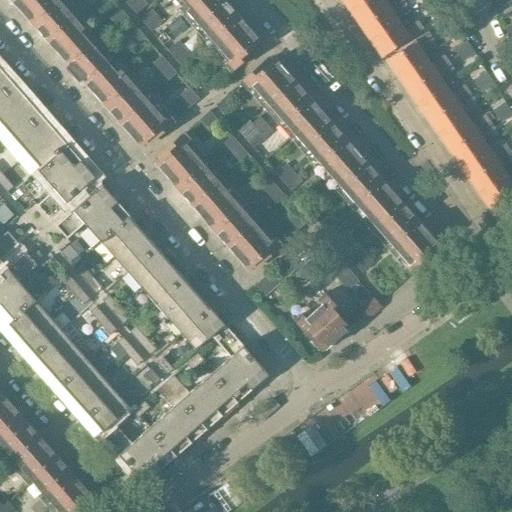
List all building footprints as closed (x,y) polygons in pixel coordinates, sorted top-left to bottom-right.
[(4,0),(8,4),(12,1),(21,11),(34,0),(4,0)] [(58,0),(34,0),(21,11),(57,51),(83,28),(58,0)] [(141,0),(128,0),(125,3),(135,14),(146,5),(141,0)] [(181,0),(185,3),(178,9),(183,14),(186,12),(199,0),(181,0)] [(258,41),(222,0),(199,0),(186,12),(229,61),(224,65),(229,72),(256,48),(253,45),(258,41)] [(342,0),(351,12),(367,0),(342,0)] [(381,0),(367,0),(351,12),(361,27),(399,0),(384,0),(383,1),(381,0)] [(402,0),(399,0),(361,27),(371,41),(397,23),(392,15),(406,5),(402,0)] [(443,5),(431,13),(435,19),(447,11),(443,5)] [(119,29),(129,20),(119,8),(108,18),(119,29)] [(140,20),(150,31),(161,22),(151,10),(140,20)] [(446,19),(434,27),(438,33),(450,25),(446,19)] [(397,23),(371,41),(382,57),(422,29),(417,21),(403,31),(397,23)] [(83,28),(57,51),(65,61),(62,65),(81,86),(85,83),(94,94),(120,70),(123,68),(118,62),(112,68),(84,36),(91,31),(86,25),(83,28)] [(133,46),(144,37),(134,25),(123,34),(133,46)] [(427,32),(387,60),(398,76),(424,58),(418,49),(432,39),(427,32)] [(182,68),(193,58),(178,41),(167,51),(182,68)] [(454,49),(459,56),(471,48),(466,41),(454,49)] [(471,48),(459,56),(462,62),(474,53),(471,48)] [(176,73),(161,56),(150,65),(165,83),(176,73)] [(424,58),(398,76),(408,91),(449,63),(443,56),(429,66),(424,58)] [(320,112),(274,60),(270,63),(267,60),(240,84),(245,90),(250,86),(294,135),(320,112)] [(449,63),(408,91),(418,105),(444,87),(439,79),(453,69),(449,63)] [(0,69),(0,95),(13,84),(0,69)] [(163,119),(120,70),(94,94),(139,145),(144,141),(147,145),(174,121),(168,114),(163,119)] [(205,93),(215,84),(205,72),(195,82),(205,93)] [(473,80),(477,86),(489,78),(486,72),(473,80)] [(489,78),(477,86),(482,92),(494,84),(489,78)] [(13,84),(0,95),(0,123),(26,100),(13,84)] [(444,87),(418,105),(428,120),(469,92),(464,85),(450,95),(444,87)] [(198,99),(188,87),(178,97),(188,108),(198,99)] [(469,92),(428,120),(439,135),(465,117),(459,108),(473,99),(469,92)] [(215,105),(225,117),(236,108),(226,96),(215,105)] [(26,100),(0,123),(0,128),(11,141),(38,117),(40,115),(26,100)] [(492,111),(497,117),(509,108),(504,102),(492,111)] [(511,113),(509,108),(497,117),(501,123),(511,114),(511,113)] [(219,123),(209,111),(198,121),(208,132),(219,123)] [(320,112),(294,135),(329,175),(356,152),(320,112)] [(38,117),(11,141),(24,156),(54,131),(40,115),(38,117)] [(465,117),(439,135),(449,150),(489,122),(485,115),(470,125),(465,117)] [(248,121),(238,131),(245,139),(256,130),(248,121)] [(489,122),(449,150),(459,165),(485,146),(480,138),(494,128),(489,122)] [(256,130),(245,139),(253,148),(263,139),(256,130)] [(54,131),(24,156),(38,171),(67,146),(54,131)] [(156,164),(202,216),(233,189),(184,133),(157,156),(160,160),(156,164)] [(221,146),(228,154),(239,145),(231,136),(221,146)] [(239,145),(228,154),(236,163),(246,154),(239,145)] [(485,146),(459,165),(469,179),(509,151),(505,145),(491,154),(485,146)] [(67,146),(38,171),(54,190),(37,205),(48,218),(92,179),(94,177),(67,146)] [(511,154),(509,151),(469,179),(479,194),(506,176),(500,168),(511,159),(511,154)] [(356,152),(329,175),(365,216),(391,192),(356,152)] [(286,164),(275,174),(283,183),(294,173),(286,164)] [(294,173),(283,183),(290,191),(301,182),(294,173)] [(13,187),(3,175),(0,177),(0,184),(7,192),(13,187)] [(506,176),(479,194),(490,209),(511,193),(511,183),(511,184),(506,176)] [(258,189),(266,197),(277,188),(269,179),(258,189)] [(84,224),(100,242),(129,217),(101,185),(55,226),(66,239),(84,224)] [(277,188),(266,197),(273,206),(284,197),(277,188)] [(233,189),(202,216),(247,268),(252,264),(255,268),(282,244),(233,189)] [(437,245),(391,192),(365,216),(408,265),(403,269),(409,276),(436,252),(433,249),(437,245)] [(511,193),(490,209),(500,224),(511,216),(511,193)] [(321,204),(310,214),(318,223),(329,213),(321,204)] [(306,222),(296,211),(286,220),(296,232),(306,222)] [(329,213),(318,223),(325,231),(336,221),(329,213)] [(129,217),(100,242),(113,258),(142,232),(129,217)] [(0,237),(0,260),(18,244),(7,231),(0,237)] [(142,232),(113,258),(127,273),(156,247),(142,232)] [(326,244),(316,233),(305,242),(315,253),(326,244)] [(61,252),(70,262),(78,255),(68,245),(61,252)] [(357,245),(346,255),(354,264),(365,255),(357,245)] [(156,247),(127,273),(140,288),(169,263),(156,247)] [(25,252),(6,269),(0,274),(0,319),(5,325),(7,324),(34,300),(18,281),(36,265),(25,252)] [(274,268),(284,279),(301,264),(292,253),(274,268)] [(365,255),(354,264),(362,272),(372,263),(365,255)] [(348,270),(338,258),(327,267),(338,279),(348,270)] [(169,263),(140,288),(154,303),(183,278),(169,263)] [(81,265),(75,270),(85,282),(92,277),(81,265)] [(272,270),(255,286),(264,296),(281,281),(272,270)] [(358,281),(348,270),(338,279),(347,290),(358,281)] [(79,288),(69,276),(62,281),(73,293),(79,288)] [(101,276),(95,281),(92,277),(85,282),(96,294),(102,288),(107,283),(101,276)] [(183,278),(154,303),(167,319),(196,293),(183,278)] [(89,299),(79,288),(73,293),(83,305),(89,299)] [(196,293),(167,319),(181,334),(210,309),(196,293)] [(321,305),(312,313),(336,339),(348,329),(344,324),(347,321),(323,294),(317,300),(321,305)] [(108,296),(102,301),(112,313),(118,307),(108,296)] [(372,297),(360,306),(370,317),(381,307),(372,297)] [(34,300),(7,324),(5,325),(18,341),(47,315),(34,300)] [(106,318),(96,306),(89,312),(99,324),(106,318)] [(370,317),(360,306),(349,316),(359,327),(370,317)] [(129,319),(118,307),(112,313),(123,324),(129,319)] [(210,309),(181,334),(195,350),(211,336),(224,325),(210,309)] [(336,339),(312,313),(305,320),(300,315),(294,320),(317,347),(321,344),(325,349),(336,339)] [(47,315),(18,341),(32,356),(34,354),(61,331),(47,315)] [(116,330),(106,318),(99,324),(110,336),(116,330)] [(172,407),(131,443),(112,422),(100,433),(144,484),(268,375),(224,325),(211,336),(229,357),(188,393),(173,375),(157,390),(172,407)] [(135,326),(129,332),(139,343),(145,338),(135,326)] [(61,331),(34,354),(32,356),(45,371),(74,346),(61,331)] [(133,349),(123,337),(116,343),(126,354),(133,349)] [(156,350),(145,338),(139,343),(149,355),(156,350)] [(74,346),(45,371),(59,387),(61,385),(88,361),(74,346)] [(133,349),(126,354),(137,366),(143,361),(133,349)] [(203,360),(198,354),(186,364),(191,371),(203,360)] [(167,375),(173,369),(162,357),(156,363),(167,375)] [(88,361),(61,385),(59,387),(72,402),(101,377),(88,361)] [(154,386),(160,380),(150,368),(143,374),(154,386)] [(140,371),(124,385),(133,395),(149,380),(140,371)] [(101,377),(72,402),(86,417),(88,416),(115,392),(101,377)] [(115,392),(88,416),(86,417),(100,433),(112,422),(129,408),(115,392)] [(0,437),(22,418),(5,398),(0,402),(0,437)] [(144,401),(132,412),(137,418),(149,408),(144,401)] [(0,447),(12,462),(40,437),(22,418),(0,437),(0,447)] [(78,481),(40,437),(12,462),(50,505),(78,481)] [(88,501),(92,497),(78,481),(50,505),(56,511),(82,511),(91,505),(88,501)] [(0,500),(0,511),(8,511),(13,508),(4,497),(0,500)]
